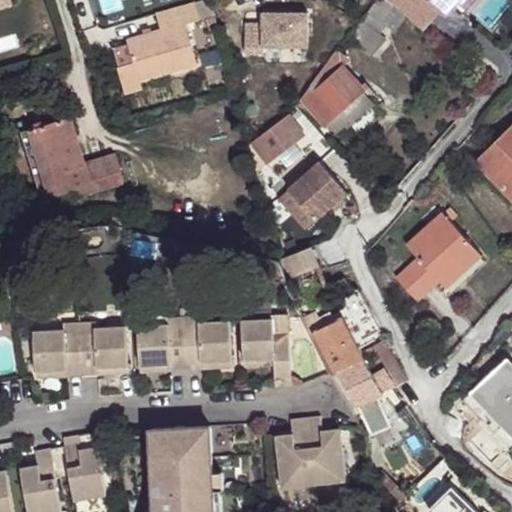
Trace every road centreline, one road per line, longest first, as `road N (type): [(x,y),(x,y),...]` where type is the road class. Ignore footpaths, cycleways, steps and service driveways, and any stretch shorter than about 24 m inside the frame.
road 1 (unclassified): [(427,394),(357,263)]
road 2 (unclassified): [(511,496),(460,452),(427,394)]
road 3 (residential): [(427,394),(511,298)]
